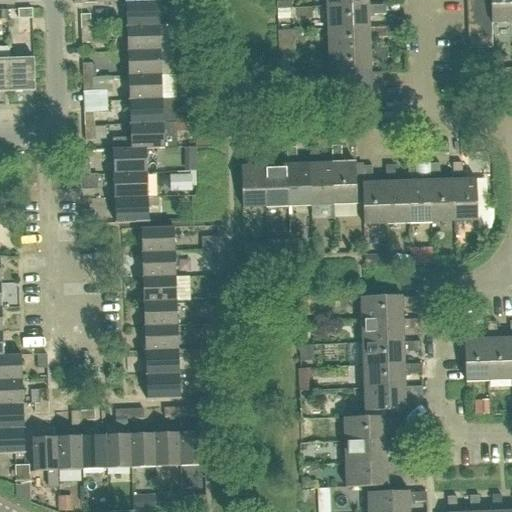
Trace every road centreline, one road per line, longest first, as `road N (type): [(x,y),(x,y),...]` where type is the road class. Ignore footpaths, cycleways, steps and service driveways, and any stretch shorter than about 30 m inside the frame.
road 1 (residential): [(511,433),(454,435),(434,403),(430,300),(449,286),(498,275),(511,254)]
road 2 (residential): [(511,129),(499,117),(445,118),(421,93),(419,0)]
road 3 (residential): [(69,325),(67,257),(45,191),(44,139)]
road 4 (residential): [(44,139),(58,116),(55,0)]
